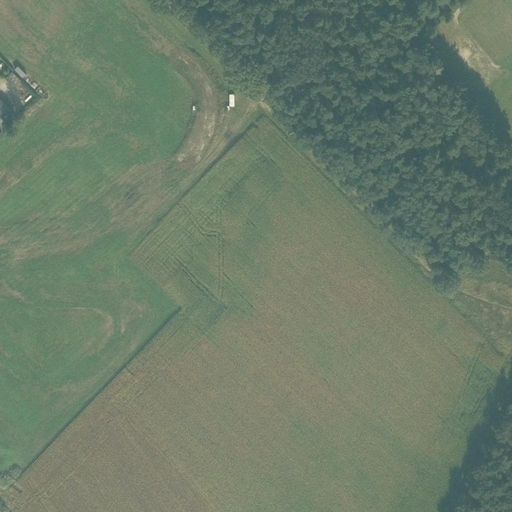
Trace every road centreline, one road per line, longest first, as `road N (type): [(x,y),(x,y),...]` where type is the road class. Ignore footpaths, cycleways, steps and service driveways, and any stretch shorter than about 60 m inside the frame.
road 1 (track): [(260,93),(275,97),(316,82),(329,90),(511,277)]
road 2 (track): [(115,170),(260,93),(170,0)]
